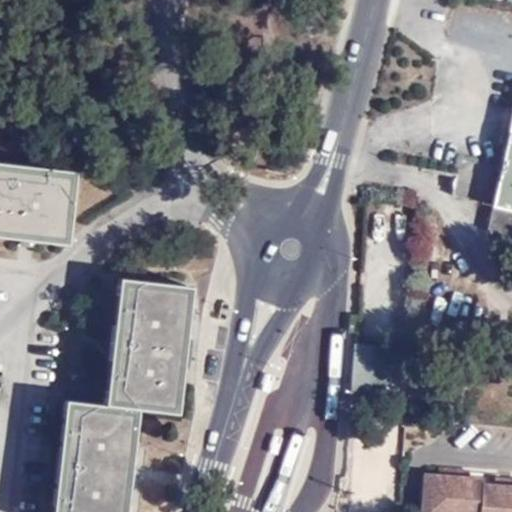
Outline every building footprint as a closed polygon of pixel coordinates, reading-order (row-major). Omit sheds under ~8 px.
[(511,113),(482,249),(511,255),(511,113)] [(79,170),(13,164),(0,163),(0,232),(40,236),(73,239),(79,170)] [(126,511),(127,505),(130,474),(134,443),(137,411),(176,415),(179,384),(186,321),(189,290),(115,282),(102,407),(63,403),(51,511),(126,511)] [(401,347),(366,344),(361,410),(396,412),(401,347)] [(454,476),(454,468),(438,466),(438,475),(454,476)] [(469,477),(470,469),(454,468),(454,476),(469,477)] [(422,474),(419,511),(511,511),(511,486),(510,487),(494,485),(483,485),(484,478),(469,477),(454,476),(438,475),(422,474)] [(510,487),(510,478),(494,477),(494,485),(510,487)]
